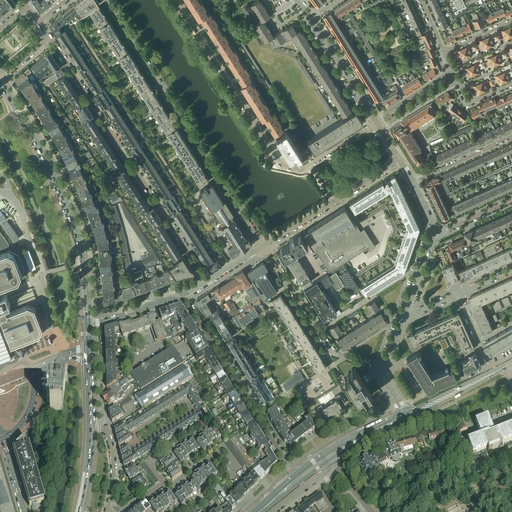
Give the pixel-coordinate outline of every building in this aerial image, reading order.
[(0,0),(0,4),(6,11),(11,7),(5,0),(0,0)] [(47,5),(43,0),(32,0),(33,0),(39,9),(40,9),(40,10),(41,10),(42,10),(42,9),(43,9),(47,5)] [(75,2),(71,5),(63,12),(68,18),(68,19),(70,21),(97,4),(94,0),(79,0),(76,3),(75,2)] [(200,3),(198,0),(193,0),(188,4),(198,21),(200,19),(208,14),(205,9),(206,9),(201,2),(200,3)] [(259,19),(261,21),(262,21),(270,16),(265,9),(266,9),(264,6),(261,2),(260,3),(259,0),(251,5),(253,8),(253,7),(256,11),(255,12),(256,13),(257,13),(260,18),(259,19)] [(350,0),(348,0),(346,2),(351,9),(352,8),(354,11),(356,9),(350,0)] [(356,6),(358,4),(355,0),(350,0),(356,9),(357,9),(356,6)] [(453,0),(457,8),(465,4),(463,0),(453,0)] [(348,11),(351,9),(346,2),(342,4),(349,15),(350,14),(348,11)] [(342,4),(338,7),(343,14),(345,13),(347,16),(349,15),(342,4)] [(404,12),(414,8),(412,4),(404,7),(406,10),(404,10),(404,12)] [(495,5),(501,17),(505,15),(502,8),(499,9),(499,8),(497,4),(495,5)] [(506,18),(511,16),(507,9),(505,10),(502,5),(501,6),(502,8),(505,15),(506,18)] [(99,27),(100,27),(108,21),(106,18),(99,6),(90,12),(92,15),(93,15),(97,22),(96,22),(99,27)] [(252,18),(245,7),(242,9),(249,20),(252,18)] [(340,16),(343,14),(338,7),(334,9),(336,13),(337,15),(339,17),(340,16)] [(493,21),(497,19),(494,12),(491,13),(489,8),(487,8),(493,21)] [(323,16),(328,24),(335,19),(339,17),(337,15),(334,17),(333,15),(336,13),(334,9),(323,16)] [(68,18),(63,12),(62,12),(56,17),(50,22),(50,24),(56,34),(64,30),(73,24),(70,21),(68,19),(68,18)] [(200,19),(211,37),(220,31),(217,25),(218,24),(216,22),(213,18),(212,18),(209,13),(208,14),(200,19)] [(474,14),(480,26),(485,24),(482,17),(478,19),(475,13),(474,14)] [(472,21),(475,29),(480,26),(474,14),(472,15),(475,20),(472,21)] [(328,24),(333,32),(340,27),(337,22),(338,21),(342,19),(340,16),(339,17),(335,19),(328,24)] [(461,20),(467,32),(471,30),(468,23),(465,24),(463,19),(461,20)] [(109,21),(108,21),(100,27),(102,30),(103,29),(108,38),(107,39),(109,42),(118,37),(119,36),(109,21)] [(262,21),(261,21),(254,25),(256,29),(257,28),(260,34),(259,34),(260,36),(261,35),(264,39),(263,39),(265,42),(272,38),(273,37),(269,30),(270,29),(268,27),(267,27),(264,23),(262,21)] [(453,24),(459,36),(463,34),(460,27),(457,28),(455,23),(453,24)] [(83,37),(85,36),(77,24),(75,25),(83,37)] [(298,50),(301,49),(304,46),(306,49),(311,46),(306,39),(307,39),(305,36),(302,32),(301,33),(300,30),(301,30),(298,26),(292,25),(288,28),(287,27),(283,30),(283,29),(280,31),(280,32),(276,34),(276,35),(273,37),(272,38),(278,48),(291,39),(298,50)] [(344,32),(340,27),(333,32),(337,39),(354,29),(353,27),(344,32)] [(337,39),(342,47),(350,42),(346,36),(356,31),(354,29),(337,39)] [(64,30),(56,34),(59,38),(67,33),(64,30)] [(223,35),(220,31),(211,37),(221,52),(230,46),(227,41),(232,39),(230,35),(226,37),(224,34),(223,35)] [(59,38),(61,41),(62,42),(69,38),(68,36),(71,34),(69,32),(67,33),(59,38)] [(417,42),(430,36),(429,32),(421,35),(423,38),(416,41),(417,42)] [(63,44),(64,47),(72,42),(74,40),(72,36),(69,38),(62,42),(63,44)] [(83,37),(90,49),(92,48),(85,36),(83,37)] [(496,44),(492,36),(486,39),(489,47),(496,44)] [(118,57),(119,57),(128,52),(118,37),(109,42),(111,46),(112,45),(117,53),(116,54),(118,57)] [(483,50),(489,47),(486,39),(479,41),(483,50)] [(72,42),(64,47),(67,50),(71,48),(72,48),(75,46),(74,44),(76,42),(75,40),(72,42)] [(242,41),(240,42),(270,89),(272,88),(242,41)] [(425,49),(432,46),(434,45),(432,41),(425,44),(426,46),(421,49),(421,51),(425,49)] [(353,48),(350,42),(342,47),(347,55),(359,47),(358,45),(353,48)] [(67,50),(67,51),(70,55),(80,49),(79,47),(76,48),(75,46),(72,48),(71,48),(67,50)] [(306,49),(304,46),(301,49),(304,54),(307,57),(306,58),(307,59),(308,59),(311,64),(310,65),(314,70),(315,70),(321,65),(318,60),(319,60),(317,56),(317,55),(315,52),(311,46),(306,49)] [(421,55),(434,50),(432,46),(425,49),(426,51),(420,54),(421,55)] [(470,46),(464,48),(467,57),(474,54),(470,46)] [(347,55),(352,62),(359,58),(355,52),(360,49),(359,47),(347,55)] [(90,49),(98,61),(100,60),(92,48),(90,49)] [(238,58),(239,57),(235,51),(233,51),(231,48),(222,54),(232,70),(241,64),(238,58)] [(461,60),(467,57),(464,48),(457,51),(461,60)] [(73,59),(80,54),(78,51),(81,49),(80,49),(70,55),(73,59)] [(60,68),(50,52),(50,51),(49,51),(48,51),(45,53),(44,55),(51,66),(54,71),(60,68)] [(128,51),(128,52),(119,57),(121,61),(122,60),(127,68),(127,69),(129,72),(137,67),(138,66),(128,51)] [(75,63),(79,60),(80,61),(83,59),(82,57),(85,55),(83,53),(80,55),(80,54),(73,59),(75,63)] [(494,56),(497,64),(504,61),(500,53),(494,56)] [(51,66),(44,55),(39,60),(48,71),(51,74),(54,71),(51,66)] [(423,64),(436,59),(434,55),(429,57),(427,58),(428,61),(422,63),(423,64)] [(491,67),(497,64),(494,56),(487,59),(491,67)] [(314,83),(299,58),(296,60),(311,85),(314,83)] [(363,63),(359,58),(352,62),(356,70),(368,62),(371,61),(370,59),(363,63)] [(83,59),(80,61),(79,60),(75,63),(78,68),(88,61),(87,59),(85,61),(83,59)] [(39,60),(30,66),(41,80),(47,76),(45,74),(48,71),(39,60)] [(108,71),(100,60),(98,61),(106,73),(108,71)] [(81,73),(85,70),(85,69),(88,67),(87,66),(90,64),(88,61),(78,68),(81,73)] [(356,70),(361,78),(369,73),(365,67),(369,64),(368,62),(356,70)] [(431,69),(427,71),(432,78),(437,75),(437,74),(440,72),(437,63),(430,66),(431,69)] [(482,71),(481,69),(478,63),(471,66),(475,74),(482,71)] [(244,68),(241,64),(232,70),(242,86),(250,81),(251,80),(248,75),(249,74),(245,67),(244,68)] [(324,87),(325,86),(332,81),(327,72),(325,69),(322,65),(321,65),(315,70),(318,75),(317,76),(318,77),(319,77),(321,81),(320,81),(324,87)] [(15,79),(17,82),(27,76),(28,75),(27,73),(31,69),(29,66),(23,71),(22,71),(16,77),(15,79)] [(469,77),(475,74),(471,66),(465,69),(469,77)] [(81,73),(82,74),(84,76),(94,70),(93,68),(90,70),(88,67),(85,69),(85,70),(81,73)] [(136,85),(138,88),(147,82),(137,67),(129,72),(128,73),(130,76),(131,76),(136,84),(136,85)] [(426,82),(432,78),(427,71),(426,72),(424,69),(422,70),(423,72),(421,73),(426,82)] [(84,76),(86,80),(86,81),(94,76),(92,72),(94,70),(84,76)] [(508,71),(501,73),(505,82),(511,79),(508,71)] [(56,74),(55,73),(43,81),(46,85),(58,77),(56,74)] [(369,73),(361,78),(366,85),(378,78),(382,75),(381,74),(372,79),(369,73)] [(499,85),(505,82),(501,73),(495,76),(499,85)] [(94,76),(86,81),(90,85),(94,83),(93,82),(97,80),(96,78),(98,77),(97,74),(94,76)] [(68,80),(66,77),(65,75),(55,81),(57,84),(59,82),(61,84),(64,82),(65,83),(68,80)] [(411,76),(418,87),(422,84),(417,77),(415,78),(413,75),(411,76)] [(30,81),(27,76),(17,82),(21,87),(26,84),(27,86),(32,83),(33,83),(35,82),(36,84),(41,81),(38,77),(34,80),(33,79),(31,81),(30,81)] [(414,89),(418,87),(411,76),(409,77),(412,80),(409,82),(414,89)] [(366,85),(371,93),(378,88),(374,82),(379,80),(378,78),(366,85)] [(71,84),(68,80),(65,83),(64,82),(61,84),(62,86),(60,88),(61,91),(64,89),(64,88),(71,84)] [(90,85),(90,87),(92,89),(102,82),(101,81),(98,83),(97,80),(93,82),(94,83),(90,85)] [(410,92),(414,89),(409,82),(407,84),(405,80),(403,81),(410,92)] [(241,86),(251,104),(261,98),(258,93),(259,92),(254,85),(253,86),(250,81),(242,86),(241,86)] [(334,103),(335,102),(342,98),(339,93),(340,92),(337,88),(335,85),(332,81),(325,86),(327,90),(326,91),(327,92),(328,91),(331,97),(334,103)] [(401,87),(405,94),(406,95),(410,92),(403,81),(402,82),(401,82),(403,86),(401,87)] [(92,89),(94,92),(95,93),(102,89),(100,85),(103,83),(102,82),(92,89)] [(157,97),(147,82),(138,88),(140,91),(141,91),(146,99),(145,100),(147,103),(157,97)] [(32,84),(33,83),(32,83),(27,86),(26,84),(21,87),(24,91),(26,95),(35,89),(32,84)] [(73,88),(73,87),(71,84),(64,88),(64,89),(61,91),(64,95),(66,93),(74,88),(73,88)] [(395,91),(381,100),(380,101),(381,103),(384,102),(387,107),(402,97),(398,89),(397,89),(394,85),(392,86),(395,91)] [(66,93),(69,97),(76,93),(74,88),(66,93)] [(378,88),(371,93),(375,101),(383,96),(378,88)] [(39,94),(35,89),(26,95),(28,98),(29,100),(35,97),(36,99),(41,96),(40,94),(39,94)] [(104,89),(101,91),(96,95),(94,96),(97,100),(108,94),(104,89)] [(331,117),(334,115),(318,89),(315,91),(331,117)] [(442,95),(447,102),(452,98),(448,92),(442,95)] [(79,96),(78,96),(76,93),(69,97),(67,99),(68,101),(71,100),(72,102),(76,100),(75,99),(79,96)] [(97,100),(100,104),(104,102),(104,103),(108,100),(108,101),(111,99),(108,94),(97,100)] [(441,105),(447,102),(442,95),(437,99),(441,105)] [(41,96),(36,99),(35,97),(29,100),(32,104),(34,107),(43,102),(40,97),(41,96)] [(82,102),(79,96),(75,99),(76,100),(72,102),(74,104),(71,106),(72,108),(82,102)] [(155,115),(157,118),(166,112),(157,97),(147,103),(149,106),(150,106),(156,114),(155,115)] [(343,97),(342,98),(335,102),(338,108),(337,109),(338,110),(339,109),(341,113),(341,114),(343,117),(351,111),(347,104),(348,104),(346,101),(345,101),(343,97)] [(264,102),(261,98),(251,104),(262,121),(264,119),(272,114),(268,109),(269,109),(265,102),(264,102)] [(499,108),(494,98),(490,100),(493,107),(496,106),(498,111),(500,110),(499,108)] [(496,101),(494,98),(499,108),(502,107),(504,112),(505,111),(499,99),(496,101)] [(103,108),(103,109),(106,107),(115,101),(113,102),(111,99),(108,101),(108,100),(104,103),(104,102),(100,104),(103,108)] [(106,107),(109,112),(113,110),(112,109),(115,107),(114,105),(117,103),(115,101),(106,107)] [(44,112),(49,109),(48,107),(47,108),(43,102),(34,107),(38,113),(43,110),(44,112)] [(74,108),(77,113),(87,107),(84,102),(83,103),(74,108)] [(403,124),(394,130),(398,137),(400,136),(417,165),(425,160),(423,156),(422,157),(418,152),(422,149),(411,130),(435,115),(431,109),(435,106),(432,102),(401,121),(403,124)] [(491,114),(486,102),(482,103),(485,111),(488,109),(489,110),(488,110),(490,115),(491,114)] [(481,113),(482,115),(483,118),(485,117),(484,115),(487,114),(485,111),(482,103),(478,105),(479,108),(481,113)] [(449,118),(457,107),(453,104),(452,106),(449,104),(448,106),(449,107),(447,109),(449,110),(451,112),(447,117),(449,118)] [(90,111),(89,109),(87,107),(77,113),(81,118),(87,114),(86,113),(90,111)] [(109,112),(111,116),(118,112),(121,110),(120,108),(117,109),(115,107),(112,109),(113,110),(109,112)] [(453,114),(456,116),(460,110),(457,107),(449,118),(450,119),(453,115),(452,115),(453,114)] [(49,110),(49,109),(44,112),(43,110),(38,113),(41,118),(41,119),(42,121),(51,116),(48,110),(49,110)] [(356,110),(351,113),(307,141),(314,152),(363,121),(356,110)] [(455,122),(456,123),(464,112),(460,110),(456,116),(459,118),(458,119),(455,122)] [(480,122),(475,110),(471,112),(474,119),(477,118),(479,123),(480,122)] [(93,116),(90,111),(86,113),(87,114),(81,118),(83,122),(90,117),(91,117),(93,116)] [(111,116),(114,121),(121,116),(118,112),(111,116)] [(176,128),(166,112),(157,118),(159,122),(160,121),(163,125),(165,130),(167,133),(176,128)] [(461,124),(463,122),(468,115),(464,112),(456,123),(457,124),(459,122),(461,124)] [(272,114),(264,119),(274,136),(283,130),(280,125),(281,125),(277,118),(276,119),(273,114),(272,114)] [(54,126),(61,122),(59,119),(57,121),(56,120),(56,121),(54,119),(51,116),(42,121),(44,124),(45,125),(46,124),(47,125),(51,123),(54,126)] [(124,120),(121,116),(114,121),(117,125),(127,119),(126,118),(124,120)] [(94,122),(93,122),(91,117),(90,117),(83,122),(81,123),(82,125),(85,124),(86,126),(89,124),(90,124),(94,122)] [(62,121),(61,122),(54,126),(51,123),(47,125),(50,131),(50,132),(51,134),(60,129),(59,126),(63,124),(63,123),(67,121),(66,121),(66,119),(62,121)] [(117,125),(120,129),(123,126),(124,127),(127,125),(125,122),(128,121),(127,119),(117,125)] [(89,124),(86,126),(88,129),(85,130),(87,133),(89,131),(89,130),(96,126),(94,122),(90,124),(89,124)] [(277,137),(276,137),(282,146),(290,159),(291,159),(292,160),(296,161),(298,159),(298,160),(299,160),(300,159),(301,160),(303,159),(312,154),(311,153),(310,152),(308,148),(305,149),(304,148),(299,151),(295,145),(296,144),(293,140),(295,139),(298,137),(300,136),(303,134),(295,122),(286,128),(293,139),(292,140),(286,131),(277,137)] [(477,126),(476,123),(455,132),(455,131),(453,132),(454,136),(477,126)] [(128,127),(127,125),(124,127),(123,126),(120,129),(123,134),(132,128),(131,125),(128,127)] [(99,130),(98,129),(98,128),(97,127),(96,126),(89,130),(89,131),(92,135),(99,130)] [(175,145),(177,148),(186,142),(176,127),(176,128),(167,133),(169,136),(170,136),(176,144),(175,145)] [(123,134),(126,139),(130,136),(129,135),(132,133),(131,131),(134,130),(132,128),(123,134)] [(61,140),(65,137),(66,137),(64,134),(63,135),(60,129),(51,134),(53,137),(55,140),(59,137),(61,140)] [(102,135),(101,134),(101,133),(101,132),(100,132),(99,130),(92,135),(94,139),(95,139),(102,135)] [(55,140),(58,145),(57,146),(59,148),(68,143),(66,140),(68,140),(68,141),(75,138),(73,133),(69,135),(66,137),(61,140),(59,137),(55,140)] [(126,139),(128,143),(135,138),(138,136),(137,134),(134,136),(132,133),(129,135),(130,136),(126,139)] [(104,139),(102,135),(95,139),(94,139),(95,139),(92,141),(94,143),(96,142),(98,144),(101,142),(101,141),(104,139)] [(131,147),(138,143),(138,142),(135,138),(128,143),(131,147)] [(108,144),(106,141),(106,140),(105,139),(104,139),(101,141),(101,142),(98,144),(99,146),(96,148),(98,150),(108,144)] [(196,158),(186,142),(177,148),(179,152),(180,151),(185,160),(184,160),(187,164),(195,158),(196,158)] [(68,154),(72,151),(73,151),(72,148),(70,149),(68,143),(59,148),(60,151),(61,151),(62,153),(66,151),(68,154)] [(140,147),(138,143),(131,147),(134,152),(144,145),(143,145),(140,147)] [(102,150),(103,152),(107,150),(107,151),(111,148),(110,147),(110,146),(109,146),(108,144),(98,150),(99,152),(102,150)] [(134,152),(136,155),(140,153),(141,154),(144,152),(142,149),(145,147),(144,145),(134,152)] [(113,152),(112,150),(111,148),(107,151),(107,150),(103,152),(105,155),(102,157),(104,159),(106,157),(113,152)] [(171,169),(157,148),(155,150),(169,170),(186,198),(188,196),(171,169)] [(66,162),(75,157),(72,151),(68,154),(66,151),(62,153),(65,159),(64,159),(66,162)] [(116,157),(113,152),(106,157),(109,161),(116,157)] [(139,161),(140,160),(147,156),(147,155),(149,154),(148,152),(145,154),(144,152),(141,154),(140,153),(136,155),(139,161)] [(433,162),(435,161),(431,152),(423,156),(425,160),(426,159),(427,159),(428,159),(429,159),(430,159),(431,160),(432,161),(433,162)] [(120,161),(119,160),(117,156),(116,157),(109,161),(107,162),(108,165),(111,163),(112,165),(116,163),(116,164),(120,161)] [(140,160),(143,165),(152,158),(149,160),(147,156),(140,160)] [(78,163),(75,157),(66,162),(67,165),(68,165),(69,167),(73,165),(75,168),(79,166),(80,165),(79,162),(78,163)] [(143,165),(145,168),(149,166),(149,167),(153,165),(151,162),(154,160),(152,158),(143,165)] [(204,174),(205,173),(195,158),(187,164),(186,164),(188,167),(189,167),(194,175),(193,176),(196,180),(205,175),(204,174)] [(122,165),(121,163),(120,161),(116,164),(116,163),(112,165),(114,167),(111,169),(112,172),(115,170),(122,165)] [(70,174),(71,177),(81,172),(79,169),(80,168),(83,167),(82,164),(81,165),(80,165),(79,166),(75,168),(73,165),(69,167),(71,172),(70,173),(70,174)] [(117,174),(117,175),(125,170),(122,165),(115,170),(118,174),(117,174)] [(145,168),(147,172),(148,173),(158,167),(157,165),(154,166),(153,165),(149,167),(149,166),(145,168)] [(148,173),(151,178),(155,176),(155,175),(158,173),(157,171),(159,169),(158,167),(148,173)] [(125,170),(117,175),(120,179),(120,178),(120,179),(128,174),(125,170)] [(83,177),(81,172),(71,177),(72,179),(74,182),(79,180),(80,183),(85,181),(85,180),(86,180),(84,177),(83,177)] [(151,178),(154,182),(161,178),(164,176),(162,174),(159,175),(158,173),(155,175),(155,176),(151,178)] [(130,178),(128,174),(120,179),(120,178),(120,179),(117,180),(119,183),(122,181),(123,184),(127,181),(126,181),(130,178)] [(384,184),(388,190),(390,188),(398,183),(394,174),(385,180),(386,183),(384,184)] [(200,186),(208,180),(208,179),(206,175),(205,176),(205,175),(196,180),(200,186)] [(441,181),(440,179),(443,177),(442,175),(439,177),(439,176),(433,179),(436,183),(436,185),(441,183),(440,181),(441,181)] [(133,183),(132,181),(132,180),(131,179),(130,179),(130,178),(126,181),(127,181),(123,184),(124,186),(122,187),(123,189),(133,183)] [(157,187),(164,182),(161,178),(154,182),(157,187)] [(87,187),(85,181),(80,183),(79,180),(74,182),(75,184),(75,185),(76,187),(76,188),(77,190),(78,191),(87,187)] [(497,184),(501,193),(511,188),(507,180),(497,184)] [(363,194),(368,202),(388,190),(384,184),(382,181),(382,182),(363,194)] [(166,186),(164,182),(157,187),(160,191),(169,185),(169,184),(166,186)] [(133,190),(136,188),(136,187),(135,186),(133,183),(123,189),(125,191),(127,190),(128,192),(132,189),(133,190)] [(224,202),(216,190),(211,183),(200,190),(202,193),(201,193),(212,209),(213,209),(220,219),(218,221),(222,226),(234,245),(228,249),(233,256),(237,253),(238,255),(246,250),(245,249),(252,244),(247,238),(246,239),(231,216),(233,215),(224,201),(224,202)] [(398,183),(390,188),(394,198),(403,194),(398,183)] [(436,185),(436,183),(428,187),(431,194),(439,190),(436,185)] [(486,189),(490,198),(501,193),(497,184),(486,189)] [(170,191),(168,189),(171,187),(169,185),(160,191),(162,195),(166,192),(167,193),(170,191)] [(86,197),(91,195),(92,194),(91,192),(90,192),(87,187),(78,191),(78,192),(78,193),(79,194),(80,196),(85,194),(86,197)] [(139,192),(137,189),(136,188),(133,190),(132,189),(128,192),(130,194),(127,196),(129,198),(132,197),(132,196),(139,192)] [(479,203),(484,201),(490,198),(486,189),(475,194),(479,203)] [(434,201),(442,197),(439,190),(431,194),(434,201)] [(171,193),(170,191),(167,193),(166,192),(162,195),(165,200),(172,196),(172,195),(175,193),(174,191),(171,193)] [(142,196),(141,195),(141,194),(140,193),(139,192),(132,196),(132,197),(135,201),(142,196)] [(115,193),(110,196),(113,201),(118,199),(115,193)] [(93,201),(91,195),(86,197),(85,194),(80,196),(82,202),(83,205),(93,201)] [(349,203),(354,211),(368,202),(363,194),(349,203)] [(403,194),(394,198),(399,208),(408,204),(403,194)] [(468,208),(474,205),(479,203),(475,194),(464,199),(468,208)] [(442,197),(434,201),(437,208),(445,204),(444,201),(449,199),(447,195),(442,197)] [(145,201),(144,200),(144,199),(143,198),(142,196),(135,201),(137,205),(138,205),(145,201)] [(163,201),(166,206),(170,204),(169,203),(174,200),(172,196),(165,200),(163,201)] [(457,213),(463,210),(468,208),(464,199),(453,204),(457,213)] [(166,206),(168,210),(178,204),(174,200),(169,203),(170,204),(166,206)] [(93,211),(97,210),(97,209),(98,209),(97,206),(96,207),(95,204),(94,204),(93,201),(83,205),(84,208),(85,208),(86,208),(87,211),(92,209),(93,211)] [(147,204),(146,203),(145,201),(138,205),(137,205),(135,207),(136,209),(139,208),(140,210),(144,208),(143,207),(147,204)] [(146,212),(150,209),(147,204),(143,207),(144,208),(140,210),(141,212),(139,213),(141,216),(146,212)] [(168,210),(171,215),(173,214),(180,209),(178,204),(168,210)] [(387,207),(386,204),(360,220),(362,222),(384,208),(384,209),(393,229),(390,238),(393,239),(397,228),(387,207)] [(408,204),(399,208),(404,218),(413,214),(408,204)] [(437,208),(441,215),(449,211),(448,210),(452,208),(451,205),(447,207),(445,204),(437,208)] [(173,214),(176,219),(180,216),(179,215),(182,213),(181,211),(184,209),(182,207),(180,209),(173,214)] [(153,208),(150,209),(146,212),(148,216),(152,214),(152,215),(156,213),(153,208)] [(99,216),(97,210),(93,211),(92,209),(87,211),(89,216),(90,219),(99,216)] [(340,211),(318,224),(343,263),(363,251),(364,253),(375,246),(364,228),(360,231),(349,214),(344,217),(340,211)] [(451,216),(449,211),(441,215),(443,219),(451,216)] [(148,216),(151,221),(158,216),(156,213),(152,215),(152,214),(148,216)] [(176,219),(178,223),(185,218),(186,218),(188,216),(186,214),(184,215),(182,213),(179,215),(180,216),(176,219)] [(408,228),(419,227),(413,214),(404,218),(408,228)] [(510,223),(506,215),(494,220),(498,229),(510,223)] [(103,225),(106,224),(105,221),(103,222),(100,216),(99,216),(90,219),(91,222),(92,225),(98,224),(99,227),(103,225)] [(161,221),(158,216),(151,221),(154,226),(160,222),(161,221)] [(210,229),(201,216),(199,218),(213,239),(215,238),(212,232),(214,231),(212,228),(210,229)] [(178,223),(180,226),(181,227),(188,222),(186,218),(185,218),(178,223)] [(486,234),(498,229),(494,220),(482,226),(486,234)] [(160,222),(154,226),(152,227),(155,230),(155,231),(163,226),(160,222)] [(191,226),(188,222),(181,227),(184,231),(191,227),(191,226)] [(95,234),(105,232),(103,225),(99,227),(98,224),(92,225),(94,230),(94,231),(95,234)] [(329,272),(343,263),(318,224),(306,232),(305,230),(303,231),(306,236),(312,245),(329,272)] [(184,231),(186,235),(190,233),(191,234),(194,231),(193,229),(195,227),(193,225),(191,226),(191,227),(184,231)] [(156,233),(158,236),(162,233),(161,232),(165,230),(163,226),(155,231),(155,230),(152,232),(154,235),(156,233)] [(486,234),(482,226),(470,231),(475,241),(479,240),(478,237),(486,234)] [(406,232),(416,236),(419,227),(408,228),(406,232)] [(168,235),(167,233),(165,230),(161,232),(162,233),(158,236),(159,237),(156,239),(158,241),(168,235)] [(35,308),(28,304),(6,313),(6,312),(7,311),(5,306),(10,304),(6,293),(1,294),(0,292),(0,287),(20,279),(24,269),(19,254),(8,250),(6,250),(3,246),(9,244),(0,231),(0,364),(11,360),(18,358),(15,351),(11,353),(9,346),(13,345),(39,334),(40,333),(43,327),(35,308)] [(186,235),(188,238),(190,240),(199,234),(198,232),(195,233),(194,231),(191,234),(190,233),(186,235)] [(464,234),(466,237),(469,244),(472,242),(473,244),(475,243),(475,242),(475,241),(470,231),(464,234)] [(106,237),(105,232),(95,234),(95,237),(96,237),(97,240),(102,239),(103,242),(107,241),(111,240),(110,236),(107,237),(106,237)] [(404,239),(413,242),(416,236),(406,232),(404,239)] [(281,252),(286,261),(295,255),(312,245),(306,236),(304,238),(301,234),(300,233),(287,241),(288,242),(285,244),(284,243),(280,246),(280,247),(278,248),(281,252)] [(190,240),(193,245),(197,243),(196,242),(200,239),(198,237),(201,236),(199,234),(190,240)] [(171,239),(168,235),(158,241),(159,243),(162,242),(163,244),(171,239)] [(468,244),(469,244),(466,237),(451,243),(453,249),(458,247),(459,251),(460,252),(462,251),(470,247),(468,244)] [(98,249),(109,247),(107,241),(103,242),(102,239),(97,240),(98,245),(98,246),(98,249)] [(174,243),(172,240),(171,239),(163,244),(165,246),(162,248),(164,250),(174,243)] [(193,245),(195,249),(202,244),(203,245),(203,244),(205,243),(204,240),(201,242),(200,239),(196,242),(197,243),(193,245)] [(413,242),(404,239),(401,246),(411,249),(413,242)] [(176,247),(176,246),(174,243),(164,250),(167,248),(169,252),(176,247)] [(195,249),(198,252),(198,253),(205,249),(203,245),(202,244),(195,249)] [(390,246),(388,245),(384,256),(372,264),(352,276),(353,278),(386,258),(390,246)] [(408,256),(411,249),(401,246),(399,253),(408,256)] [(110,253),(109,247),(98,249),(99,252),(100,255),(105,254),(106,258),(111,257),(111,256),(112,256),(116,256),(115,252),(111,253),(110,253)] [(176,247),(169,252),(170,254),(168,256),(169,258),(179,251),(176,247)] [(208,253),(205,249),(198,253),(201,258),(208,253)] [(447,252),(451,262),(457,259),(454,253),(453,249),(447,252)] [(172,256),(174,260),(182,255),(181,254),(179,251),(169,258),(172,256)] [(201,258),(203,261),(207,259),(208,260),(211,258),(210,255),(212,254),(211,251),(208,253),(201,258)] [(460,252),(459,251),(454,253),(457,259),(464,256),(462,251),(460,252)] [(153,252),(150,254),(147,256),(142,257),(143,262),(142,262),(144,268),(155,264),(154,262),(160,260),(159,258),(158,259),(153,252)] [(499,266),(508,261),(504,252),(494,256),(499,266)] [(406,263),(408,256),(399,253),(396,260),(406,263)] [(47,254),(43,255),(42,255),(46,269),(51,268),(47,254)] [(100,264),(110,263),(110,259),(111,259),(111,257),(106,258),(105,254),(100,255),(101,260),(100,260),(100,261),(99,261),(99,262),(100,264)] [(311,281),(295,255),(286,261),(302,286),(311,281)] [(168,266),(171,271),(176,279),(176,278),(184,275),(185,275),(187,275),(188,274),(190,274),(192,274),(193,274),(193,273),(194,273),(194,272),(194,271),(193,270),(184,256),(176,260),(178,263),(177,264),(176,262),(173,265),(172,263),(168,266)] [(499,266),(494,256),(485,260),(489,270),(499,266)] [(203,261),(207,266),(207,267),(207,266),(214,262),(213,260),(211,258),(208,260),(207,259),(203,261)] [(214,262),(207,266),(207,267),(207,266),(206,267),(209,271),(209,272),(211,272),(218,268),(224,264),(224,263),(221,258),(217,260),(214,262)] [(169,281),(165,269),(163,270),(161,266),(164,265),(160,260),(159,260),(160,264),(158,264),(161,274),(160,274),(163,283),(169,281)] [(406,263),(396,260),(395,265),(403,271),(406,263)] [(449,282),(459,278),(457,273),(454,266),(462,263),(460,260),(443,268),(449,282)] [(480,274),(489,270),(485,260),(476,264),(480,274)] [(267,297),(277,291),(277,290),(278,289),(267,272),(266,273),(264,270),(267,268),(263,262),(248,271),(252,278),(254,277),(257,281),(255,282),(257,285),(259,285),(267,297)] [(107,273),(111,272),(113,272),(112,269),(111,269),(110,263),(100,264),(100,267),(100,268),(101,270),(107,270),(107,273)] [(343,263),(304,288),(324,319),(336,311),(322,289),(333,282),(337,288),(344,284),(348,291),(349,290),(351,294),(357,290),(359,288),(357,285),(343,263)] [(471,278),(480,274),(476,264),(466,269),(471,278)] [(403,271),(395,265),(389,268),(395,277),(403,271)] [(158,285),(163,283),(160,274),(157,275),(156,272),(154,266),(152,267),(158,285)] [(153,277),(152,277),(149,278),(152,287),(158,285),(152,267),(150,267),(152,274),(153,277)] [(382,273),(388,281),(395,277),(389,268),(382,273)] [(176,279),(171,271),(168,271),(168,269),(165,269),(169,281),(172,280),(173,280),(175,280),(175,279),(176,279)] [(461,283),(471,278),(466,269),(457,273),(459,278),(461,283)] [(112,278),(111,272),(107,273),(107,270),(101,270),(102,279),(112,278)] [(141,291),(147,289),(144,280),(141,270),(131,273),(134,281),(136,286),(139,285),(141,291)] [(239,288),(242,286),(243,287),(251,283),(250,282),(242,270),(236,274),(237,276),(219,287),(218,285),(214,288),(220,298),(238,287),(239,288)] [(375,277),(380,286),(388,281),(382,273),(375,277)] [(367,282),(373,291),(380,286),(375,277),(367,282)] [(511,277),(477,294),(481,304),(511,289),(511,277)] [(108,288),(113,287),(114,287),(114,284),(112,285),(112,278),(102,279),(102,286),(108,285),(108,288)] [(146,279),(144,280),(147,289),(149,288),(152,287),(149,278),(146,279)] [(131,295),(141,291),(139,285),(136,286),(134,281),(132,282),(132,284),(128,285),(131,295)] [(366,297),(370,295),(369,293),(373,291),(367,282),(360,287),(366,297)] [(252,284),(251,283),(244,287),(252,301),(260,297),(253,287),(252,284)] [(113,293),(113,287),(108,288),(108,285),(102,286),(103,292),(102,292),(103,295),(113,293)] [(131,295),(128,285),(122,287),(123,288),(122,289),(123,291),(121,292),(123,297),(131,295)] [(359,288),(357,290),(361,297),(356,301),(357,303),(365,298),(359,288)] [(213,296),(216,294),(213,289),(197,298),(197,299),(196,300),(196,301),(199,305),(213,296)] [(111,301),(123,297),(121,292),(118,293),(119,295),(114,296),(114,295),(113,295),(113,293),(103,295),(103,300),(103,301),(103,302),(104,303),(106,303),(107,302),(110,301),(111,301)] [(267,297),(264,293),(259,296),(260,297),(264,304),(267,301),(265,298),(267,297)] [(280,293),(279,294),(271,299),(276,307),(276,306),(281,314),(289,308),(286,302),(285,299),(284,300),(280,293)] [(199,305),(202,310),(209,306),(207,302),(213,298),(214,301),(219,298),(216,294),(213,296),(199,305)] [(492,328),(481,304),(477,294),(467,298),(483,334),(501,326),(500,323),(496,325),(496,326),(492,328)] [(271,316),(259,297),(252,302),(254,304),(252,305),(250,303),(242,308),(244,311),(233,317),(238,326),(264,310),(269,317),(271,316)] [(511,304),(507,297),(502,299),(505,307),(511,304)] [(228,310),(233,307),(229,300),(223,303),(228,310)] [(373,300),(367,304),(372,312),(378,308),(373,300)] [(502,308),(499,300),(493,303),(497,311),(502,308)] [(180,304),(166,309),(169,318),(174,315),(184,309),(181,305),(180,304)] [(205,315),(209,313),(216,309),(215,307),(211,309),(209,306),(202,310),(205,315)] [(234,306),(233,307),(228,310),(230,314),(237,310),(234,306)] [(216,309),(209,313),(213,318),(224,311),(226,309),(225,308),(218,312),(216,309)] [(289,327),(298,321),(295,317),(296,316),(294,314),(293,314),(289,308),(281,314),(284,319),(281,320),(284,325),(287,323),(289,327)] [(162,321),(168,319),(169,318),(166,309),(159,312),(162,321)] [(177,316),(180,320),(184,318),(183,316),(187,314),(184,309),(174,315),(169,318),(168,319),(170,325),(171,324),(172,326),(173,325),(177,323),(174,318),(177,316)] [(357,310),(346,317),(348,320),(359,313),(357,310)] [(213,318),(216,323),(223,319),(220,316),(225,312),(224,311),(213,318)] [(378,326),(379,326),(381,325),(381,324),(386,321),(381,313),(374,317),(374,316),(366,320),(371,329),(378,325),(378,326)] [(448,317),(452,327),(462,322),(458,313),(448,317)] [(184,318),(180,320),(181,323),(180,324),(181,325),(180,325),(179,324),(178,324),(177,323),(173,325),(174,327),(176,330),(191,320),(187,314),(183,316),(184,318)] [(152,328),(157,342),(171,337),(165,326),(163,326),(161,322),(156,324),(153,315),(150,316),(149,316),(143,318),(143,320),(130,324),(129,323),(124,324),(125,324),(119,326),(123,338),(152,328)] [(419,342),(452,327),(448,317),(415,332),(418,339),(419,342)] [(216,323),(219,329),(229,322),(232,321),(233,324),(236,322),(234,319),(232,321),(231,319),(228,320),(225,322),(223,319),(216,323)] [(184,328),(187,332),(191,329),(190,328),(194,326),(191,320),(176,330),(178,333),(182,330),(181,329),(184,328)] [(364,336),(365,335),(366,334),(365,333),(371,329),(366,320),(351,329),(357,338),(363,335),(364,336)] [(219,329),(222,334),(229,330),(227,326),(230,324),(229,322),(219,329)] [(474,348),(462,322),(452,327),(463,350),(455,353),(456,356),(474,348)] [(337,323),(330,327),(335,336),(342,331),(337,323)] [(299,343),(308,337),(304,331),(305,331),(303,328),(303,329),(300,324),(291,330),(299,343)] [(118,331),(118,333),(120,333),(117,325),(105,329),(105,330),(104,330),(104,331),(104,335),(114,334),(114,331),(118,331)] [(190,337),(192,341),(200,336),(194,326),(190,328),(191,329),(187,332),(190,337)] [(511,326),(487,341),(483,343),(489,353),(511,339),(511,326)] [(349,345),(350,344),(351,343),(351,342),(357,338),(351,329),(344,334),(344,335),(338,340),(343,348),(349,345)] [(229,330),(222,334),(225,339),(236,333),(235,331),(231,333),(229,330)] [(421,344),(419,342),(418,339),(415,332),(405,336),(411,348),(421,344)] [(114,338),(114,334),(104,335),(104,338),(105,338),(105,341),(117,340),(119,340),(119,343),(123,343),(122,338),(119,338),(119,339),(117,340),(117,338),(114,338)] [(208,349),(206,345),(200,336),(192,341),(190,337),(186,340),(196,357),(207,349),(208,349)] [(227,342),(230,347),(238,343),(234,337),(227,342)] [(299,343),(308,357),(317,352),(314,346),(314,345),(313,343),(312,343),(308,337),(299,343)] [(442,348),(448,346),(445,338),(439,340),(442,348)] [(230,347),(234,353),(241,348),(238,343),(230,347)] [(162,378),(184,365),(173,348),(152,361),(130,375),(141,392),(162,378)] [(241,348),(234,353),(237,358),(247,352),(245,349),(243,351),(241,348)] [(197,360),(198,362),(210,354),(207,349),(196,357),(198,360),(197,360)] [(237,358),(240,363),(247,359),(246,356),(251,352),(250,350),(247,352),(237,358)] [(412,355),(407,358),(411,364),(421,380),(421,381),(422,382),(424,385),(428,391),(433,389),(432,388),(434,386),(435,387),(437,385),(456,377),(452,368),(451,368),(448,369),(430,376),(430,375),(417,355),(418,355),(419,354),(420,353),(421,353),(419,350),(415,353),(412,354),(412,355)] [(106,354),(106,360),(115,359),(115,356),(120,356),(120,355),(125,355),(125,351),(120,351),(120,353),(117,353),(106,354)] [(321,358),(317,352),(308,357),(313,365),(309,367),(311,369),(314,367),(317,373),(326,367),(322,361),(323,360),(322,358),(321,358)] [(473,370),(481,366),(478,361),(474,352),(469,355),(470,358),(457,363),(460,369),(463,367),(466,373),(468,371),(469,372),(473,371),(473,370)] [(213,359),(210,354),(198,362),(199,364),(205,361),(207,363),(213,359)] [(204,372),(217,364),(213,359),(207,363),(208,366),(203,369),(204,372)] [(244,369),(251,364),(247,359),(240,363),(244,369)] [(211,370),(213,373),(219,369),(217,364),(204,372),(205,374),(211,370)] [(244,369),(247,374),(254,370),(251,364),(244,369)] [(254,370),(247,374),(250,380),(258,375),(255,372),(259,370),(258,369),(264,366),(263,364),(254,370)] [(364,383),(366,381),(365,380),(365,379),(364,378),(362,379),(355,367),(354,368),(349,372),(349,371),(348,371),(351,375),(345,379),(345,378),(344,378),(357,398),(358,398),(357,397),(363,394),(365,398),(365,397),(370,394),(371,394),(364,383)] [(181,385),(190,380),(191,379),(185,368),(183,368),(135,399),(142,410),(156,401),(157,400),(158,399),(163,396),(165,395),(167,394),(177,388),(181,385)] [(210,381),(222,374),(219,369),(213,373),(214,376),(209,379),(210,381)] [(298,385),(305,380),(299,370),(293,374),(294,377),(283,385),(287,390),(297,384),(298,385)] [(217,380),(218,382),(225,378),(222,374),(210,381),(211,383),(217,380)] [(138,393),(141,392),(130,375),(116,384),(109,388),(109,389),(107,390),(109,394),(103,398),(104,398),(103,399),(104,400),(104,401),(105,402),(106,401),(109,407),(122,398),(121,397),(125,395),(124,393),(131,385),(132,386),(134,386),(138,393)] [(107,390),(109,388),(116,384),(116,378),(106,378),(107,390)] [(228,383),(225,378),(218,382),(220,385),(215,389),(216,391),(228,383)] [(251,381),(254,387),(261,383),(257,378),(251,381)] [(46,392),(46,393),(47,398),(47,400),(48,401),(49,401),(49,405),(50,410),(62,410),(64,389),(63,389),(63,380),(58,379),(57,382),(56,382),(54,383),(52,383),(51,383),(49,384),(49,388),(48,388),(48,392),(46,392)] [(178,391),(183,398),(187,395),(185,392),(189,390),(192,388),(190,384),(189,382),(186,384),(187,386),(182,388),(181,385),(177,388),(179,391),(178,391)] [(254,387),(258,392),(264,388),(261,383),(254,387)] [(232,389),(229,384),(216,392),(218,394),(223,390),(225,393),(232,389)] [(185,392),(187,395),(190,400),(195,397),(194,395),(193,395),(192,394),(193,393),(193,392),(194,391),(194,390),(192,388),(189,390),(185,392)] [(258,392),(261,397),(267,393),(264,388),(258,392)] [(222,401),(235,393),(232,389),(225,393),(227,396),(221,399),(222,401)] [(183,398),(178,391),(174,393),(179,401),(183,398)] [(179,401),(174,393),(170,396),(175,403),(179,401)] [(231,402),(238,398),(235,393),(222,401),(224,403),(229,400),(231,402)] [(270,399),(267,393),(261,397),(264,403),(270,399)] [(337,413),(341,410),(339,407),(341,405),(344,402),(343,400),(345,399),(342,394),(340,395),(339,393),(334,396),(336,399),(333,401),(332,399),(325,404),(326,405),(323,407),(321,404),(317,407),(323,417),(330,412),(332,414),(336,411),(337,413)] [(165,395),(171,406),(175,403),(170,396),(168,397),(167,394),(165,395)] [(157,400),(163,410),(171,406),(165,395),(163,396),(165,399),(160,402),(158,399),(157,400)] [(190,400),(192,403),(199,399),(197,395),(195,397),(190,400)] [(238,398),(231,402),(233,405),(227,409),(228,411),(240,403),(238,398)] [(199,399),(192,403),(195,408),(199,405),(201,408),(203,407),(203,408),(204,407),(199,399)] [(155,406),(159,413),(163,410),(157,400),(156,401),(157,404),(155,406)] [(240,403),(228,411),(230,413),(235,409),(236,412),(243,407),(240,403)] [(290,415),(284,404),(282,405),(289,416),(290,415)] [(195,408),(197,411),(197,412),(199,415),(204,412),(201,408),(203,407),(201,408),(199,405),(195,408)] [(108,412),(112,423),(124,416),(120,410),(118,406),(108,412)] [(151,408),(155,415),(159,413),(155,406),(151,408)] [(243,407),(236,412),(238,415),(233,418),(234,420),(246,413),(243,407)] [(147,411),(151,418),(155,415),(151,408),(147,411)] [(267,416),(270,420),(278,415),(277,414),(280,412),(277,408),(267,414),(267,416)] [(139,415),(144,423),(148,420),(143,413),(141,410),(137,413),(139,416),(139,415)] [(143,413),(148,420),(151,418),(147,411),(143,413)] [(199,415),(197,412),(193,414),(198,421),(206,416),(204,412),(199,415)] [(246,413),(234,420),(235,422),(241,419),(243,422),(249,417),(246,413)] [(198,421),(193,414),(185,419),(190,426),(198,421)] [(131,420),(136,428),(140,425),(135,418),(133,415),(131,416),(133,419),(131,420)] [(135,418),(140,425),(144,423),(139,415),(139,416),(135,418)] [(270,420),(274,426),(282,421),(278,415),(270,420)] [(467,441),(472,454),(476,452),(487,448),(488,451),(499,447),(498,445),(500,445),(502,444),(511,440),(511,425),(497,431),(496,432),(494,433),(494,432),(494,431),(493,431),(492,430),(493,430),(489,420),(488,417),(487,416),(482,418),(480,419),(475,421),(475,423),(476,425),(481,436),(471,440),(467,441)] [(249,417),(243,422),(244,424),(239,428),(240,430),(252,422),(249,417)] [(304,421),(306,424),(307,423),(312,430),(314,429),(314,427),(309,418),(304,421)] [(190,426),(185,419),(181,422),(186,429),(190,426)] [(132,430),(127,423),(125,420),(121,422),(126,430),(128,433),(132,430)] [(136,428),(131,420),(127,423),(132,430),(136,428)] [(285,427),(282,421),(274,426),(277,432),(285,427)] [(114,430),(116,436),(124,431),(124,432),(126,430),(121,422),(119,423),(121,426),(114,430)] [(186,429),(181,422),(177,424),(182,431),(186,429)] [(255,426),(253,423),(244,428),(246,431),(248,430),(250,433),(258,428),(256,426),(255,426)] [(312,431),(312,430),(307,423),(306,424),(301,427),(307,435),(312,431)] [(182,431),(177,424),(174,426),(178,434),(182,431)] [(178,434),(174,426),(170,429),(174,436),(178,434)] [(468,432),(465,426),(456,429),(458,436),(468,432)] [(203,433),(205,435),(211,444),(221,436),(222,435),(219,431),(218,432),(214,427),(209,431),(207,428),(205,430),(206,431),(203,433)] [(277,432),(281,438),(286,435),(289,433),(285,427),(277,432)] [(307,435),(301,427),(295,432),(301,439),(307,435)] [(250,438),(251,440),(260,435),(258,432),(259,431),(258,428),(250,433),(252,436),(250,438)] [(176,439),(174,436),(170,429),(166,431),(162,434),(166,441),(170,439),(172,438),(174,440),(176,439)] [(444,437),(444,436),(442,430),(429,433),(428,434),(430,441),(444,437)] [(116,436),(118,442),(127,436),(124,432),(124,431),(116,436)] [(290,436),(290,437),(295,444),(301,439),(295,432),(290,436)] [(166,441),(162,434),(158,436),(162,444),(166,441)] [(251,469),(254,473),(260,481),(265,476),(252,458),(251,458),(234,434),(228,438),(228,439),(224,442),(242,468),(247,464),(250,468),(251,469)] [(118,442),(119,447),(120,447),(132,439),(129,435),(127,436),(118,442)] [(196,443),(200,449),(204,453),(211,448),(210,447),(212,445),(211,444),(205,435),(202,437),(201,436),(199,438),(201,440),(196,443)] [(255,442),(257,445),(265,440),(263,438),(262,437),(260,435),(251,440),(253,443),(255,442)] [(162,444),(158,436),(154,439),(158,446),(162,444)] [(290,437),(288,438),(286,442),(290,446),(292,446),(295,444),(290,437)] [(384,449),(373,455),(377,463),(388,457),(388,459),(392,458),(393,461),(394,461),(396,462),(398,461),(399,459),(400,458),(398,455),(402,454),(401,452),(404,451),(416,448),(415,445),(417,444),(415,437),(397,442),(396,440),(383,445),(384,449)] [(18,448),(13,449),(13,450),(15,457),(17,464),(19,471),(21,478),(23,485),(25,493),(27,500),(29,507),(31,507),(44,503),(42,496),(40,488),(38,481),(36,474),(29,452),(27,445),(25,438),(16,446),(17,446),(17,445),(19,444),(20,446),(20,447),(19,447),(19,448),(18,448)] [(158,446),(154,439),(150,441),(154,449),(158,446)] [(186,441),(184,442),(185,444),(183,446),(190,455),(193,453),(194,454),(200,449),(196,443),(193,439),(188,443),(186,441)] [(266,442),(265,440),(257,445),(259,448),(255,450),(255,451),(250,454),(251,457),(254,455),(267,446),(266,443),(266,442)] [(150,441),(142,446),(147,453),(152,450),(154,453),(156,452),(154,449),(150,441)] [(147,453),(142,446),(138,449),(144,459),(145,458),(143,455),(147,453)] [(187,457),(190,455),(183,446),(180,448),(179,446),(177,448),(178,450),(174,454),(181,464),(188,458),(187,457)] [(262,456),(264,454),(270,452),(271,451),(268,446),(267,446),(254,455),(255,456),(260,453),(262,456)] [(121,451),(120,451),(121,457),(131,451),(128,447),(121,451)] [(144,459),(138,449),(133,452),(136,455),(138,459),(142,456),(144,459)] [(131,451),(121,457),(123,463),(133,457),(130,452),(131,452),(131,451)] [(277,463),(270,452),(264,454),(273,467),(277,463)] [(266,462),(264,463),(269,472),(273,467),(264,454),(262,456),(266,462)] [(379,467),(377,463),(373,455),(372,454),(367,456),(363,458),(358,461),(365,476),(369,474),(368,472),(379,467)] [(133,457),(123,463),(124,468),(136,461),(137,464),(140,462),(138,459),(136,455),(133,457)] [(166,471),(176,463),(174,461),(175,460),(173,457),(171,459),(167,455),(158,462),(163,469),(164,468),(166,471)] [(265,476),(269,472),(264,463),(260,466),(259,463),(257,460),(254,456),(252,458),(265,476)] [(0,511),(15,511),(0,460),(0,511)] [(142,469),(144,473),(150,469),(144,462),(139,466),(140,467),(136,470),(134,466),(125,472),(125,473),(126,475),(127,475),(130,481),(139,475),(138,472),(142,469)] [(179,465),(178,466),(176,463),(166,471),(169,473),(167,474),(173,481),(182,474),(179,469),(181,467),(179,465)] [(203,469),(200,471),(208,481),(211,479),(211,480),(218,475),(211,465),(206,469),(205,466),(202,468),(203,469)] [(464,470),(461,466),(454,469),(457,474),(464,470)] [(154,486),(160,482),(150,469),(144,473),(131,482),(138,492),(147,485),(143,480),(147,477),(154,486)] [(194,483),(199,489),(206,484),(205,483),(208,481),(200,471),(198,473),(197,472),(195,474),(196,476),(192,480),(194,483)] [(250,492),(255,486),(249,479),(246,481),(246,480),(245,481),(240,475),(242,474),(240,471),(237,474),(244,483),(250,492)] [(249,479),(255,486),(260,481),(254,473),(251,475),(252,476),(249,478),(249,479)] [(241,486),(247,495),(250,492),(244,483),(241,485),(237,480),(233,481),(235,484),(237,483),(240,487),(241,486)] [(186,487),(184,489),(191,499),(194,497),(195,498),(201,493),(199,489),(194,483),(190,486),(188,484),(185,486),(186,487)] [(235,492),(241,501),(246,496),(240,487),(237,489),(238,490),(235,492)] [(165,488),(145,503),(149,507),(150,506),(153,511),(164,511),(165,511),(169,508),(170,509),(168,510),(169,511),(175,507),(176,509),(177,508),(175,506),(178,503),(168,490),(167,491),(165,488)] [(188,501),(191,499),(184,489),(181,491),(180,490),(178,491),(180,494),(175,497),(182,507),(189,502),(188,501)] [(229,496),(236,506),(241,501),(235,492),(236,493),(233,495),(232,494),(229,496)] [(319,493),(293,511),(307,511),(308,511),(307,510),(313,506),(315,509),(316,508),(318,511),(321,511),(329,506),(323,499),(319,493)] [(224,500),(232,511),(236,507),(230,498),(227,500),(223,494),(221,496),(220,495),(218,497),(221,502),(224,500)] [(140,507),(143,511),(152,511),(149,507),(145,503),(143,504),(142,504),(140,506),(140,507)]
